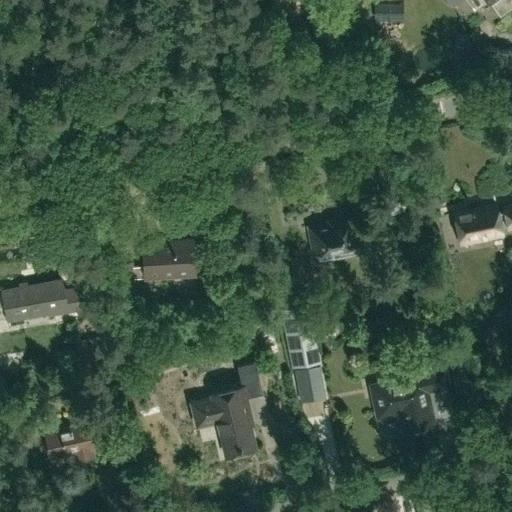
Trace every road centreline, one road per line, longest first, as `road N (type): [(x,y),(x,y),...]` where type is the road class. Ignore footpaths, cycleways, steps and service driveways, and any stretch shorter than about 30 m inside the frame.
road 1 (unclassified): [(511,98),(0,193)]
road 2 (unclassified): [(511,461),(289,511)]
